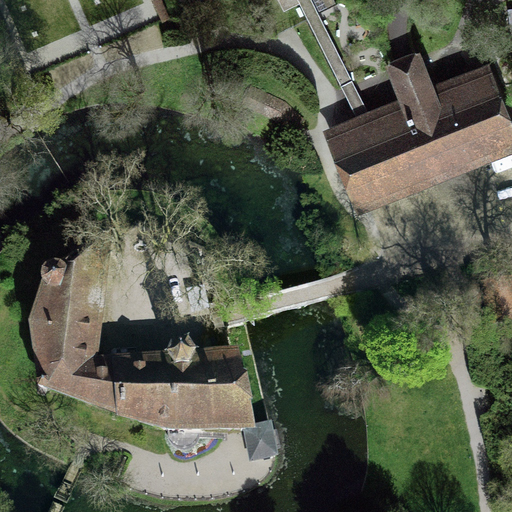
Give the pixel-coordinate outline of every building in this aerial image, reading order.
[(341,142),(363,196),(508,138),(484,78),(429,100),(414,63),(396,70),(413,113),(341,142)] [(285,103),(252,88),(243,102),(272,115),(288,131),(301,120),(285,103)] [(89,371),(98,297),(101,274),(104,244),(61,271),(54,268),(47,270),(42,276),(42,284),(46,290),(35,327),(41,382),(36,391),(44,399),(48,391),(169,433),(174,451),(185,454),(197,449),(201,433),(246,434),(238,393),(231,361),(194,364),(195,359),(189,348),(175,349),(168,361),(170,366),(89,371)] [(486,284),(487,324),(508,323),(507,283),(486,284)] [(270,434),(247,438),(250,461),(274,458),(270,434)]
